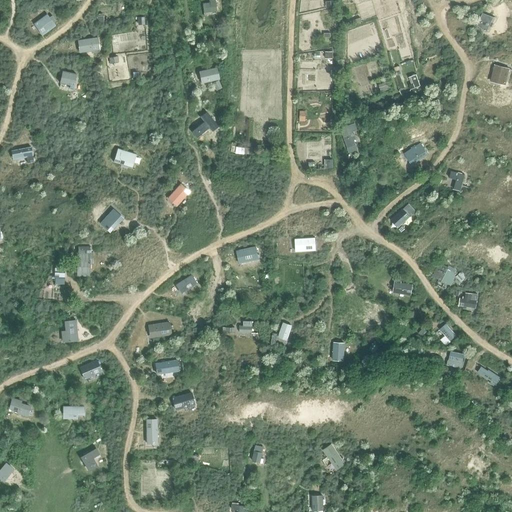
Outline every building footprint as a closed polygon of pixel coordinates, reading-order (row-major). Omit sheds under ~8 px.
[(208,0),(209,2),(202,3),(204,16),(207,16),(207,13),(216,12),(217,12),(215,0),(208,0)] [(493,17),(482,13),(479,19),(477,25),(486,32),(489,26),(491,27),(493,24),(491,22),(493,17)] [(47,16),(35,24),(42,35),(54,26),(52,23),(49,18),(47,16)] [(98,37),(77,40),(79,53),(99,50),(98,37)] [(490,82),(505,85),(509,68),(494,65),(490,82)] [(198,71),(201,83),(219,79),(217,67),(198,71)] [(69,88),(73,89),(76,73),(62,70),(59,82),(70,84),(69,88)] [(410,85),(412,88),(420,86),(419,84),(421,83),(418,77),(417,77),(416,74),(409,77),(412,84),(410,85)] [(386,82),(378,85),(380,90),(389,87),(386,82)] [(203,121),(191,131),(196,137),(208,127),(211,131),(217,126),(205,111),(199,116),(203,121)] [(351,123),(342,127),(340,127),(348,153),(357,150),(354,140),(357,139),(354,131),(357,130),(355,122),(351,123)] [(412,149),(406,153),(411,160),(417,157),(419,160),(428,154),(421,143),(415,147),(415,146),(411,148),(412,149)] [(11,151),(12,160),(26,157),(27,163),(34,162),(31,147),(11,151)] [(135,155),(118,149),(114,161),(131,167),(135,155)] [(451,170),(449,177),(456,179),(453,188),(460,190),(465,175),(451,170)] [(167,198),(168,198),(166,200),(174,207),(176,205),(177,206),(189,191),(180,183),(167,198)] [(403,209),(402,209),(390,220),(398,227),(410,217),(410,216),(412,214),(412,215),(414,213),(413,213),(416,211),(413,208),(411,209),(408,205),(406,206),(405,206),(403,209)] [(110,232),(117,224),(114,222),(120,215),(113,209),(100,224),(110,232)] [(315,237),(295,239),(295,252),(316,250),(315,237)] [(91,246),(77,246),(77,252),(77,266),(77,276),(90,277),(90,264),(92,264),(93,252),(92,252),(91,252),(91,246)] [(256,246),(236,251),(239,264),(259,259),(256,246)] [(441,281),(450,285),(456,273),(438,264),(432,277),(441,281)] [(64,278),(65,271),(54,271),(54,279),(55,279),(55,284),(64,284),(64,278)] [(459,274),(455,277),(460,282),(463,279),(459,274)] [(176,285),(181,294),(198,284),(192,276),(176,285)] [(394,281),(392,292),(411,295),(412,284),(394,281)] [(458,307),(472,308),(473,304),(474,300),(470,300),(471,294),(465,293),(464,299),(459,298),(458,307)] [(209,315),(213,306),(209,304),(208,305),(197,301),(189,316),(193,317),(197,309),(209,315)] [(364,301),(361,310),(390,320),(393,311),(364,301)] [(75,320),(64,321),(65,331),(61,331),(62,342),(77,341),(75,320)] [(239,333),(252,333),(252,321),(243,321),(242,326),(239,326),(239,333)] [(148,325),(149,338),(171,335),(170,322),(148,325)] [(277,338),(286,341),(292,325),(283,323),(277,338)] [(440,340),(446,346),(456,336),(445,324),(438,330),(444,336),(440,340)] [(422,328),(417,333),(421,337),(426,331),(422,328)] [(345,343),(333,342),(332,361),(344,361),(345,343)] [(447,367),(456,369),(457,368),(460,368),(463,354),(449,352),(447,367)] [(96,360),(79,367),(84,379),(102,372),(96,360)] [(154,363),(156,374),(179,371),(177,360),(154,363)] [(499,380),(494,377),(496,375),(488,370),(487,372),(480,367),(477,373),(490,382),(489,384),(494,387),(499,380)] [(191,392),(171,398),(175,410),(195,405),(191,392)] [(16,413),(27,416),(31,405),(21,403),(22,400),(11,397),(8,408),(17,411),(16,413)] [(83,406),(62,406),(62,418),(77,418),(77,415),(84,415),(83,406)] [(157,419),(146,419),(146,444),(157,444),(157,419)] [(322,450),(335,470),(345,464),(331,443),(322,450)] [(251,461),(260,463),(264,448),(255,446),(251,461)] [(80,457),(88,472),(98,467),(93,458),(100,454),(97,448),(80,457)] [(0,480),(3,483),(14,470),(5,463),(0,469),(0,480)] [(312,496),(312,511),(323,511),(323,495),(312,496)]
